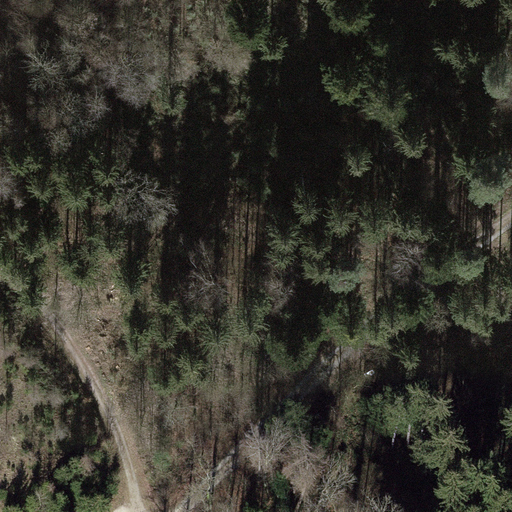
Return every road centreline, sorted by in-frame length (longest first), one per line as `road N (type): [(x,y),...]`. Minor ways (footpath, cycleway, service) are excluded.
road 1 (track): [(190,511),(354,340),(511,218)]
road 2 (track): [(0,262),(73,348),(121,434),(138,511)]
